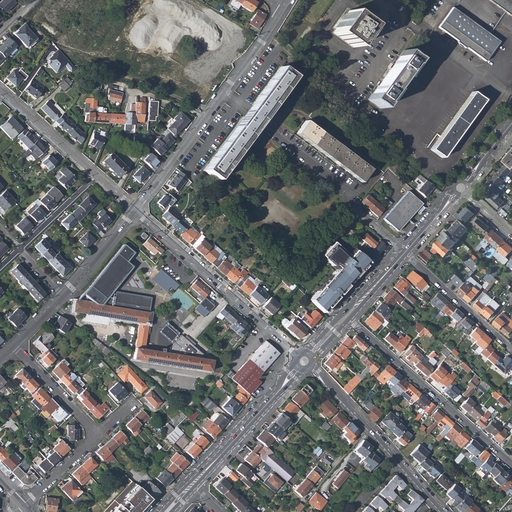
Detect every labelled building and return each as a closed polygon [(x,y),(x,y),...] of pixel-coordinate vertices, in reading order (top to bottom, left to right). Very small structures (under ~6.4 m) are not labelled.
[(11,0),(2,0),(0,2),(0,6),(5,12),(15,3),(11,0)] [(63,34),(92,0),(49,0),(44,6),(46,7),(34,20),(54,37),(60,31),(63,34)] [(145,24),(154,8),(214,39),(201,63),(214,70),(221,55),(225,58),(233,42),(221,36),(225,28),(217,24),(221,17),(188,0),(129,0),(122,15),(131,19),(129,23),(120,19),(99,58),(125,71),(137,48),(132,45),(143,23),(145,24)] [(256,3),(251,0),(242,0),(240,5),(250,12),(256,3)] [(511,0),(488,0),(511,17),(511,0)] [(218,3),(214,9),(218,12),(222,5),(218,3)] [(452,8),(438,27),(457,41),(456,42),(465,48),(465,47),(485,62),(499,42),(452,8)] [(335,29),(332,33),(336,36),(336,35),(348,44),(348,45),(352,48),(355,43),(365,29),(365,30),(368,25),(364,22),(364,23),(352,14),(352,13),(348,10),(345,15),(335,29)] [(249,24),(247,22),(244,27),(246,29),(249,25),(256,29),(265,15),(257,11),(249,24)] [(164,33),(170,22),(166,20),(160,30),(164,33)] [(23,25),(14,34),(26,47),(35,38),(23,25)] [(172,38),(178,27),(174,25),(168,35),(172,38)] [(144,46),(150,36),(146,34),(140,44),(144,46)] [(7,38),(0,45),(0,54),(3,58),(15,46),(7,38)] [(65,65),(65,64),(68,61),(58,50),(52,56),(48,60),(49,60),(49,63),(48,64),(57,73),(65,65)] [(371,94),(367,100),(371,102),(376,106),(379,108),(383,103),(382,102),(410,64),(411,65),(415,59),(412,57),(411,57),(406,54),(407,53),(403,51),(399,56),(371,94)] [(280,67),(252,105),(264,113),(292,76),(280,67)] [(12,71),(5,78),(14,86),(21,78),(12,71)] [(63,91),(68,86),(62,80),(57,85),(63,91)] [(42,89),(30,81),(23,90),(35,99),(42,89)] [(108,95),(107,100),(120,103),(122,93),(108,89),(107,95),(108,95)] [(472,92),(430,150),(441,158),(483,100),(472,92)] [(52,119),(54,122),(55,121),(61,116),(58,113),(59,112),(52,106),(47,101),(40,108),(51,120),(52,119)] [(149,101),(148,121),(155,121),(155,117),(157,117),(158,102),(149,101)] [(129,113),(125,113),(124,124),(124,132),(127,132),(130,130),(130,125),(134,125),(135,122),(144,122),(145,102),(135,102),(135,104),(131,104),(130,111),(129,111),(129,113)] [(58,113),(61,116),(63,113),(64,112),(55,103),(52,106),(59,112),(58,113)] [(84,121),(93,122),(93,113),(95,113),(96,109),(88,108),(88,104),(85,103),(84,103),(84,112),(84,121)] [(243,117),(255,126),(264,113),(252,105),(243,117)] [(105,108),(102,108),(101,114),(101,123),(110,123),(110,114),(105,114),(105,108)] [(309,115),(384,171),(387,168),(389,166),(314,109),(309,115)] [(180,112),(172,119),(174,121),(181,128),(188,121),(180,112)] [(74,124),(67,118),(65,116),(66,116),(63,113),(61,116),(55,121),(58,124),(58,125),(60,127),(61,128),(62,127),(67,132),(74,124)] [(101,114),(95,113),(93,113),(93,122),(101,123),(101,114)] [(117,115),(110,114),(110,123),(124,124),(125,113),(124,115),(117,115)] [(0,127),(5,133),(14,125),(13,124),(15,122),(11,117),(0,126),(0,127)] [(243,117),(203,170),(215,179),(255,126),(243,117)] [(174,121),(165,130),(172,137),(181,128),(174,121)] [(370,170),(305,121),(296,133),(361,182),(370,170)] [(10,139),(21,129),(17,124),(15,126),(14,125),(5,133),(10,139)] [(77,127),(74,124),(67,132),(72,136),(72,137),(75,140),(76,139),(81,143),(84,133),(83,131),(82,132),(77,127)] [(26,133),(24,130),(16,137),(28,149),(35,141),(27,132),(26,133)] [(163,132),(156,139),(157,139),(166,148),(173,141),(171,138),(172,137),(165,130),(163,132)] [(93,134),(89,145),(93,146),(96,148),(99,149),(103,138),(93,134)] [(159,155),(166,148),(157,139),(150,146),(159,155)] [(45,150),(36,140),(35,141),(28,149),(27,149),(29,152),(31,150),(37,157),(45,150)] [(110,153),(102,162),(117,178),(126,169),(110,153)] [(146,158),(143,160),(151,168),(157,161),(149,154),(147,153),(144,156),(146,158)] [(48,155),(41,163),(49,171),(56,164),(48,155)] [(396,165),(401,160),(397,157),(389,166),(387,168),(391,171),(396,165)] [(494,177),(491,181),(498,187),(502,184),(503,185),(506,181),(504,180),(507,176),(511,172),(511,170),(511,166),(506,162),(504,165),(504,166),(501,170),(497,174),(496,173),(494,176),(494,177)] [(65,189),(76,180),(64,167),(59,171),(63,176),(57,181),(65,189)] [(141,167),(132,176),(139,183),(148,173),(141,167)] [(418,171),(428,179),(430,175),(421,168),(418,171)] [(176,192),(186,179),(179,171),(176,175),(175,175),(168,185),(176,192)] [(424,198),(434,187),(419,175),(416,178),(423,183),(417,191),(424,198)] [(53,188),(46,194),(46,195),(54,203),(61,196),(53,188)] [(10,197),(4,191),(0,195),(0,208),(2,211),(12,202),(9,198),(10,197)] [(407,191),(393,207),(397,211),(392,216),(388,212),(383,219),(396,231),(421,204),(407,191)] [(486,199),(500,211),(506,205),(498,197),(498,196),(493,192),(486,199)] [(169,207),(174,200),(168,194),(165,197),(164,196),(163,195),(156,203),(159,205),(158,206),(161,209),(166,204),(169,207)] [(48,211),(55,204),(54,203),(46,195),(39,202),(37,200),(35,201),(40,206),(41,204),(48,211)] [(360,202),(368,209),(376,201),(374,200),(373,201),(367,195),(360,202)] [(84,201),(78,207),(79,208),(85,213),(94,204),(87,197),(83,200),(84,201)] [(381,200),(388,206),(391,203),(384,197),(381,200)] [(511,203),(511,197),(506,205),(500,211),(503,215),(510,207),(508,205),(509,204),(510,205),(511,203)] [(376,203),(380,199),(378,198),(376,201),(368,209),(376,217),(383,209),(376,203)] [(38,208),(40,206),(35,201),(33,203),(35,205),(27,212),(36,222),(44,215),(38,208)] [(78,207),(70,214),(73,218),(79,208),(78,207)] [(161,215),(172,226),(178,218),(180,217),(168,207),(161,215)] [(393,207),(388,212),(392,216),(397,211),(393,207)] [(459,215),(456,212),(453,215),(458,220),(460,222),(462,220),(465,223),(473,214),(466,207),(459,215)] [(77,221),(85,214),(85,213),(79,208),(73,218),(76,221),(77,221)] [(67,230),(76,221),(73,218),(70,214),(60,224),(67,230)] [(95,220),(91,224),(98,231),(102,228),(110,222),(103,214),(96,221),(95,220)] [(352,218),(347,214),(341,222),(345,226),(352,218)] [(31,227),(23,218),(15,226),(23,235),(31,227)] [(188,227),(178,218),(172,226),(181,234),(188,227)] [(474,224),(487,235),(492,230),(478,218),(474,224)] [(453,225),(449,230),(459,239),(468,229),(466,227),(460,222),(458,220),(455,223),(456,223),(453,226),(453,225)] [(337,235),(345,226),(341,222),(332,231),(337,235)] [(189,243),(191,246),(200,235),(189,225),(188,227),(181,234),(180,236),(188,243),(189,243)] [(445,232),(438,239),(439,239),(443,243),(450,250),(459,239),(449,230),(446,233),(445,232)] [(505,241),(492,230),(487,235),(481,241),(475,248),(478,251),(482,246),(485,248),(490,242),(498,250),(505,241)] [(360,232),(356,236),(363,242),(371,249),(372,247),(375,244),(366,235),(360,232)] [(94,240),(86,233),(78,241),(86,248),(94,240)] [(194,248),(202,256),(210,247),(201,240),(204,237),(201,235),(200,235),(191,246),(194,248)] [(162,251),(148,238),(142,245),(153,255),(156,252),(159,254),(162,251)] [(34,247),(41,254),(47,248),(49,247),(42,239),(34,247)] [(450,250),(443,243),(439,239),(433,245),(435,246),(431,251),(434,254),(437,251),(443,257),(450,250)] [(385,246),(378,241),(375,244),(372,247),(379,253),(385,246)] [(507,259),(508,260),(511,256),(511,248),(505,241),(498,250),(497,250),(507,258),(507,259)] [(337,268),(308,300),(319,311),(323,307),(325,309),(364,266),(362,264),(365,261),(353,250),(348,256),(333,242),(320,256),(332,266),(333,265),(337,268)] [(371,249),(363,242),(357,249),(359,251),(366,258),(373,251),(371,249)] [(211,263),(214,265),(223,255),(224,254),(220,251),(218,254),(213,249),(215,247),(212,244),(210,247),(202,256),(211,263)] [(152,297),(112,291),(132,266),(126,261),(134,252),(124,245),(84,294),(96,304),(74,301),(72,312),(139,323),(133,359),(209,372),(211,360),(201,358),(202,354),(180,335),(167,323),(160,331),(173,344),(169,348),(168,354),(151,351),(151,349),(146,349),(145,350),(143,350),(147,325),(150,325),(152,317),(150,317),(150,313),(149,313),(152,297)] [(54,255),(47,248),(41,254),(47,262),(54,255)] [(421,252),(417,255),(426,263),(432,256),(425,249),(422,252),(421,252)] [(60,254),(58,252),(54,255),(47,262),(54,269),(63,261),(58,256),(60,254)] [(216,268),(224,275),(232,267),(236,263),(233,260),(229,264),(224,260),(226,258),(223,255),(214,265),(216,267),(216,268)] [(471,265),(475,261),(473,260),(468,256),(465,260),(471,265)] [(70,268),(63,261),(54,269),(60,276),(66,271),(67,271),(70,268)] [(234,283),(236,285),(246,274),(247,273),(242,269),(239,272),(236,270),(239,266),(236,263),(232,267),(224,275),(233,283),(234,283)] [(9,272),(18,282),(26,274),(17,265),(9,272)] [(174,290),(178,285),(160,270),(152,279),(166,291),(170,286),(174,290)] [(411,272),(405,278),(419,291),(425,284),(423,282),(411,272)] [(464,281),(465,282),(472,274),(469,272),(463,279),(465,280),(464,281)] [(484,278),(489,283),(494,278),(493,277),(489,273),(488,273),(484,278)] [(21,285),(26,291),(34,283),(26,274),(18,282),(17,282),(20,286),(21,285)] [(256,286),(260,281),(255,277),(253,280),(250,283),(246,279),(248,276),(246,274),(236,285),(239,287),(239,288),(247,295),(248,294),(256,286)] [(287,288),(292,283),(289,280),(284,276),(280,281),(287,288)] [(447,282),(457,291),(461,287),(459,285),(461,283),(462,282),(457,278),(457,279),(453,276),(447,282)] [(477,283),(470,276),(465,282),(463,284),(461,287),(457,291),(464,297),(474,286),(477,283)] [(409,286),(401,278),(393,287),(401,295),(405,291),(409,286)] [(487,290),(494,282),(497,284),(499,282),(494,278),(489,283),(485,288),(487,290)] [(195,280),(190,287),(203,299),(204,298),(209,292),(195,280)] [(44,294),(34,283),(26,291),(36,302),(44,294)] [(248,294),(259,304),(267,296),(256,286),(248,294)] [(479,290),(474,286),(464,297),(469,302),(479,290)] [(390,290),(386,294),(395,302),(397,304),(401,300),(390,290)] [(429,319),(431,320),(434,317),(447,302),(437,293),(430,301),(438,308),(429,319)] [(389,308),(395,302),(386,294),(380,301),(389,308)] [(481,312),(493,299),(486,294),(482,299),(481,298),(474,306),(481,312)] [(414,302),(407,296),(407,297),(405,295),(403,297),(411,304),(414,302)] [(214,306),(205,298),(195,309),(204,317),(214,306)] [(262,306),(271,314),(278,305),(270,298),(262,306)] [(500,305),(493,299),(481,312),(488,319),(500,305)] [(402,302),(399,305),(408,313),(411,309),(402,302)] [(443,314),(447,317),(448,316),(454,309),(447,302),(434,317),(437,320),(440,316),(441,316),(443,314)] [(380,303),(373,311),(385,322),(387,321),(383,317),(388,311),(380,303)] [(218,312),(223,317),(231,324),(237,317),(224,306),(218,312)] [(7,319),(15,327),(25,317),(17,309),(7,319)] [(462,315),(454,309),(448,316),(455,322),(462,315)] [(304,315),(307,319),(304,322),(312,328),(322,317),(315,310),(310,315),(307,312),(304,315)] [(379,323),(383,327),(384,326),(386,324),(387,323),(385,322),(373,311),(364,322),(373,331),(379,323)] [(493,323),(500,330),(510,319),(503,313),(493,323)] [(64,333),(70,324),(59,316),(52,326),(64,333)] [(249,328),(237,317),(231,324),(228,327),(240,337),(249,328)] [(461,333),(465,336),(473,327),(470,324),(470,323),(463,317),(455,327),(458,330),(460,330),(462,327),(465,329),(461,333)] [(305,330),(307,327),(296,318),(294,320),(292,319),(288,323),(284,327),(284,328),(297,339),(305,331),(305,330)] [(280,323),(284,327),(288,323),(283,319),(282,319),(281,319),(280,321),(279,322),(280,323)] [(511,330),(511,320),(510,319),(500,330),(507,336),(511,330)] [(416,336),(418,337),(425,330),(423,329),(417,323),(414,326),(417,328),(415,331),(418,334),(416,336)] [(470,339),(473,343),(481,333),(475,328),(468,336),(470,338),(470,339)] [(421,340),(428,332),(425,330),(418,337),(421,340)] [(32,343),(42,354),(46,349),(49,346),(47,344),(53,338),(46,331),(40,337),(40,336),(32,343)] [(382,339),(390,346),(399,336),(400,335),(397,332),(394,335),(392,333),(390,335),(388,333),(382,339)] [(479,349),(481,350),(487,343),(489,340),(481,333),(473,343),(468,348),(475,354),(479,349)] [(355,335),(352,339),(357,344),(356,345),(357,346),(363,351),(368,346),(355,335)] [(407,342),(406,342),(399,336),(390,346),(398,353),(407,342)] [(348,351),(354,344),(347,338),(341,344),(348,351)] [(94,344),(101,352),(105,348),(97,341),(94,344)] [(265,341),(248,359),(248,360),(261,372),(278,353),(265,341)] [(444,343),(442,345),(446,348),(450,352),(452,350),(444,343)] [(478,353),(491,364),(497,358),(499,356),(489,347),(490,346),(487,343),(481,350),(478,353)] [(343,359),(350,352),(348,351),(341,344),(332,354),(339,360),(340,361),(342,358),(343,359)] [(350,352),(351,353),(357,346),(356,345),(354,344),(348,351),(350,352)] [(414,348),(411,345),(403,354),(406,357),(404,359),(408,362),(408,361),(413,365),(419,358),(421,357),(422,356),(416,351),(415,352),(412,349),(414,348)] [(440,352),(445,358),(450,353),(450,352),(446,348),(440,352)] [(49,352),(46,349),(42,354),(39,356),(42,358),(40,360),(47,367),(54,359),(48,353),(49,352)] [(340,361),(339,360),(332,354),(324,363),(331,369),(334,366),(337,369),(343,363),(340,361)] [(375,376),(379,372),(376,369),(378,366),(367,356),(366,357),(361,362),(366,367),(370,370),(372,372),(372,373),(375,376)] [(501,361),(497,358),(491,364),(503,375),(505,372),(506,372),(511,365),(511,364),(504,357),(501,361)] [(413,366),(419,371),(425,364),(419,358),(413,365),(413,366)] [(435,362),(431,358),(430,359),(428,361),(427,362),(425,364),(419,371),(425,376),(432,369),(430,368),(435,362)] [(51,371),(58,379),(68,370),(65,367),(66,365),(62,360),(51,371)] [(256,378),(261,372),(248,360),(242,366),(256,378)] [(146,387),(126,365),(116,374),(123,382),(126,378),(128,377),(130,380),(128,381),(140,393),(146,387)] [(376,378),(383,384),(386,382),(395,371),(388,365),(381,373),(377,377),(376,378)] [(224,373),(231,379),(237,385),(248,395),(260,382),(256,378),(242,366),(235,375),(228,369),(224,373)] [(468,377),(470,379),(474,374),(466,367),(464,366),(462,369),(467,373),(468,371),(471,374),(468,377)] [(358,373),(356,375),(361,380),(370,370),(366,367),(360,375),(358,373)] [(439,380),(446,386),(451,381),(452,380),(443,372),(443,371),(439,368),(433,375),(436,377),(434,379),(438,382),(439,380)] [(19,381),(22,384),(29,377),(21,369),(14,376),(19,381)] [(75,377),(68,370),(58,379),(65,386),(75,377)] [(390,383),(393,385),(394,384),(399,379),(400,377),(401,376),(395,371),(386,382),(389,384),(390,383)] [(476,376),(474,374),(470,379),(465,385),(468,387),(461,395),(466,399),(466,398),(474,390),(473,389),(479,382),(476,379),(475,380),(474,379),(476,376)] [(79,378),(76,375),(75,377),(65,386),(72,393),(78,388),(74,383),(79,378)] [(356,375),(343,389),(348,394),(350,392),(355,387),(361,380),(356,375)] [(24,387),(32,395),(36,390),(34,388),(37,385),(29,377),(22,384),(19,386),(22,389),(24,387)] [(397,390),(400,394),(403,391),(409,384),(402,378),(402,379),(401,380),(399,379),(394,384),(399,388),(397,390)] [(455,383),(452,380),(451,381),(446,386),(442,391),(451,400),(460,389),(460,388),(458,386),(457,387),(455,389),(453,386),(455,383)] [(476,387),(483,393),(489,387),(482,381),(476,387)] [(117,383),(107,391),(116,401),(121,396),(122,397),(126,393),(117,383)] [(410,399),(413,402),(420,394),(417,391),(409,384),(403,391),(406,394),(407,393),(412,397),(410,399)] [(240,391),(232,400),(239,406),(240,407),(249,396),(248,395),(237,385),(236,387),(240,391)] [(305,385),(300,391),(305,396),(311,390),(305,385)] [(358,390),(355,387),(350,392),(354,395),(358,390)] [(31,396),(38,403),(41,406),(50,398),(39,388),(36,390),(32,395),(31,396)] [(75,397),(88,410),(95,403),(86,395),(87,393),(83,389),(75,397)] [(150,392),(160,402),(163,399),(153,389),(150,392)] [(160,403),(160,402),(150,392),(149,391),(143,397),(154,408),(160,403)] [(299,408),(308,399),(305,396),(300,391),(290,400),(299,408)] [(363,402),(365,405),(369,401),(374,395),(371,392),(366,398),(367,398),(363,402)] [(507,401),(497,392),(495,393),(499,396),(506,403),(509,405),(511,402),(511,398),(510,397),(507,401)] [(412,404),(421,411),(422,410),(429,402),(420,394),(413,402),(412,404)] [(204,396),(199,401),(207,409),(210,406),(209,405),(211,402),(204,396)] [(495,400),(503,407),(505,405),(506,403),(499,396),(496,399),(495,400)] [(40,408),(43,412),(45,410),(49,415),(50,414),(58,407),(50,398),(41,406),(40,408)] [(221,408),(229,415),(232,412),(233,412),(239,406),(232,400),(230,398),(221,408)] [(459,406),(466,412),(472,405),(473,404),(466,398),(466,399),(459,406)] [(316,407),(319,410),(325,416),(327,419),(336,411),(325,399),(316,407)] [(364,406),(370,411),(374,406),(369,401),(365,405),(364,406)] [(99,406),(96,402),(95,403),(88,410),(97,419),(108,408),(103,403),(99,406)] [(215,406),(211,402),(209,405),(210,406),(207,409),(209,411),(215,406)] [(286,415),(284,417),(292,424),(293,425),(298,420),(293,416),(299,410),(290,402),(282,411),(286,415)] [(430,403),(429,402),(422,410),(428,414),(435,406),(431,402),(430,403)] [(470,415),(476,421),(482,414),(475,408),(476,406),(474,403),(473,404),(472,405),(466,412),(469,416),(470,415)] [(374,414),(378,409),(374,406),(370,411),(369,411),(373,415),(371,418),(375,422),(379,418),(374,414)] [(65,414),(58,407),(50,414),(57,421),(65,414)] [(493,410),(489,407),(482,414),(476,421),(475,422),(482,428),(486,423),(484,421),(493,410)] [(374,414),(379,418),(383,413),(378,409),(374,414)] [(425,432),(428,435),(429,433),(437,424),(445,415),(438,409),(431,416),(436,421),(432,425),(425,432)] [(197,415),(191,410),(185,416),(186,417),(190,422),(197,415)] [(293,416),(298,420),(303,414),(299,410),(293,416)] [(316,413),(322,419),(325,416),(319,410),(316,413)] [(141,411),(133,418),(139,425),(147,418),(141,411)] [(333,422),(340,430),(341,428),(348,422),(338,412),(327,422),(329,424),(333,422)] [(381,421),(389,429),(396,421),(397,419),(393,416),(389,412),(381,421)] [(280,413),(264,430),(272,438),(273,438),(274,437),(277,440),(292,424),(284,417),(280,413)] [(422,415),(419,413),(414,419),(412,421),(415,424),(422,415)] [(210,418),(209,420),(220,429),(227,421),(219,414),(218,415),(213,421),(210,418)] [(445,429),(436,439),(438,441),(443,436),(445,434),(450,428),(454,423),(445,415),(437,424),(441,427),(442,427),(445,429)] [(137,427),(139,425),(133,418),(124,426),(133,436),(138,431),(136,428),(137,428),(137,427)] [(207,422),(210,424),(208,427),(204,430),(212,438),(220,429),(209,420),(207,422)] [(405,429),(396,421),(389,429),(388,429),(397,437),(404,430),(405,429)] [(329,427),(324,422),(319,427),(324,432),(329,427)] [(357,431),(348,422),(341,428),(340,430),(339,431),(349,442),(354,438),(352,436),(357,431)] [(489,433),(493,436),(499,429),(500,429),(493,422),(490,426),(487,424),(482,429),(488,434),(489,433)] [(462,430),(454,423),(450,428),(445,434),(452,441),(453,440),(454,439),(458,434),(462,430)] [(9,427),(6,429),(11,434),(17,428),(13,424),(9,427)] [(30,433),(22,425),(20,427),(23,430),(28,435),(30,433)] [(68,434),(69,441),(78,441),(77,429),(75,429),(75,425),(67,425),(67,434),(68,434)] [(169,425),(164,430),(168,434),(173,429),(169,425)] [(172,444),(182,433),(176,427),(173,429),(168,434),(165,437),(172,444)] [(492,437),(498,443),(506,435),(505,434),(506,432),(503,429),(502,431),(499,429),(493,436),(492,437)] [(263,430),(255,438),(263,445),(264,446),(268,441),(269,442),(272,438),(264,430),(263,430)] [(396,439),(403,446),(411,436),(404,430),(397,437),(396,439)] [(461,440),(465,443),(470,438),(462,430),(458,434),(454,439),(458,443),(461,440)] [(119,431),(111,438),(117,445),(120,448),(128,441),(119,431)] [(191,442),(193,444),(200,450),(207,443),(200,436),(196,440),(194,439),(191,442)] [(58,443),(52,449),(53,451),(59,457),(68,449),(58,438),(56,440),(58,443)] [(109,453),(117,445),(111,438),(103,446),(109,453)] [(472,439),(465,448),(474,456),(482,448),(472,439)] [(353,452),(362,459),(369,450),(371,447),(363,440),(353,452)] [(183,449),(185,452),(193,444),(191,442),(191,441),(183,449)] [(192,458),(200,450),(193,444),(185,452),(192,458)] [(289,477),(294,472),(264,446),(263,445),(261,447),(257,444),(251,451),(260,459),(263,461),(274,471),(286,481),(289,477)] [(410,454),(419,463),(425,457),(429,453),(419,444),(410,454)] [(95,453),(102,460),(103,461),(108,460),(109,461),(113,457),(109,453),(103,446),(95,453)] [(320,448),(309,460),(312,462),(315,459),(322,451),(320,448)] [(22,461),(12,450),(7,454),(0,461),(11,472),(22,483),(23,484),(24,484),(25,485),(27,485),(28,485),(29,485),(30,484),(36,478),(29,470),(24,474),(23,473),(17,466),(22,461)] [(373,454),(369,450),(362,459),(361,460),(365,463),(363,466),(369,471),(378,460),(372,455),(373,454)] [(481,460),(483,462),(489,455),(490,455),(484,450),(475,461),(473,463),(472,464),(474,466),(475,464),(476,465),(481,460)] [(49,452),(43,457),(45,458),(51,465),(59,457),(53,451),(51,454),(49,452)] [(252,467),(260,459),(251,451),(243,459),(252,467)] [(176,453),(169,460),(172,463),(180,471),(187,463),(180,456),(179,456),(176,453)] [(492,458),(489,455),(483,462),(479,467),(482,469),(480,471),(484,474),(485,474),(488,471),(494,463),(490,460),(492,458)] [(42,473),(51,465),(45,458),(41,462),(36,457),(31,461),(42,473)] [(322,460),(328,465),(331,461),(325,457),(322,460)] [(418,464),(426,471),(432,464),(425,457),(419,463),(418,464)] [(90,458),(80,466),(87,473),(96,465),(90,458)] [(17,466),(23,473),(30,466),(24,459),(22,461),(17,466)] [(0,461),(0,469),(6,476),(11,472),(0,461)] [(271,473),(274,471),(263,461),(261,463),(265,467),(263,470),(266,472),(268,470),(271,473)] [(432,476),(434,478),(442,469),(434,462),(432,464),(426,471),(429,474),(428,474),(431,476),(432,476)] [(172,463),(164,471),(172,479),(180,471),(172,463)] [(240,475),(237,478),(239,480),(246,487),(248,488),(251,485),(247,480),(252,474),(240,463),(234,470),(240,475)] [(501,469),(494,463),(488,471),(489,472),(494,477),(501,469)] [(71,474),(83,487),(92,479),(87,473),(80,466),(71,474)] [(315,466),(304,479),(311,485),(322,473),(315,466)] [(492,479),(500,486),(509,476),(501,469),(494,477),(492,479)] [(164,487),(172,479),(164,471),(163,470),(156,478),(164,487)] [(227,473),(234,481),(237,478),(229,470),(227,473)] [(331,484),(337,489),(346,478),(349,474),(343,470),(331,484)] [(502,489),(506,492),(511,484),(511,479),(511,478),(511,474),(511,473),(509,476),(500,486),(497,489),(500,492),(502,489)] [(265,479),(262,483),(274,493),(277,489),(275,488),(281,482),(271,474),(266,480),(265,479)] [(441,474),(436,481),(446,490),(452,483),(441,474)] [(395,475),(386,486),(391,490),(396,485),(402,490),(406,485),(395,475)] [(216,487),(223,494),(230,488),(231,486),(223,478),(218,483),(219,483),(216,487)] [(301,497),(311,485),(304,479),(293,491),(301,497)] [(70,481),(61,489),(71,500),(80,492),(70,481)] [(148,481),(140,489),(143,492),(151,500),(158,492),(148,481)] [(459,489),(454,484),(445,494),(450,499),(459,489)] [(386,486),(379,493),(384,498),(387,495),(392,500),(396,495),(391,490),(386,486)] [(239,496),(230,488),(223,494),(232,503),(239,496)] [(470,491),(468,488),(465,491),(461,488),(451,499),(453,501),(452,503),(455,507),(466,495),(470,491)] [(132,498),(136,501),(143,508),(151,500),(143,492),(140,489),(132,498)] [(422,500),(411,490),(407,495),(413,500),(408,505),(413,510),(422,500)] [(327,502),(315,492),(307,502),(319,511),(325,503),(327,502)] [(472,501),(466,495),(455,507),(461,511),(462,511),(471,502),(472,501)] [(115,496),(112,499),(120,507),(123,504),(115,496)] [(248,505),(239,496),(232,503),(238,509),(239,508),(242,511),(248,506),(248,505)] [(376,496),(369,504),(374,508),(377,505),(383,510),(387,506),(381,501),(376,496)] [(45,498),(43,510),(54,511),(55,505),(56,505),(57,499),(45,498)] [(131,511),(140,511),(143,508),(136,501),(132,498),(127,504),(131,508),(129,510),(131,511)] [(408,505),(402,500),(398,505),(403,510),(401,511),(410,511),(413,510),(408,505)] [(479,509),(471,502),(462,511),(476,511),(477,511),(479,509)] [(299,503),(294,509),(296,511),(298,511),(303,506),(299,503)]
